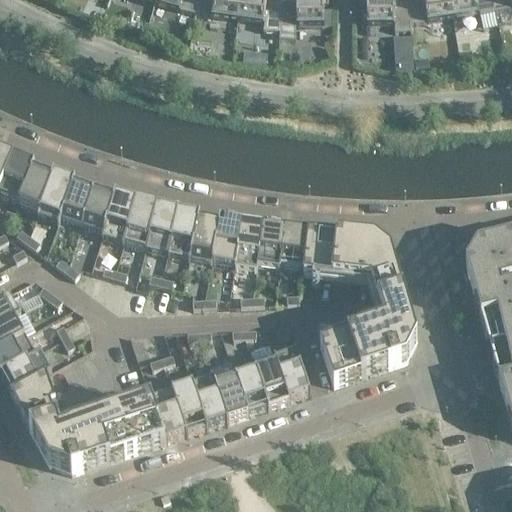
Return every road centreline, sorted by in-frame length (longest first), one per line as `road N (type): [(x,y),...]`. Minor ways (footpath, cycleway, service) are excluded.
road 1 (residential): [(0,137),(83,170),(216,204),(422,221)]
road 2 (residential): [(460,376),(55,511)]
road 3 (residential): [(422,221),(456,360)]
